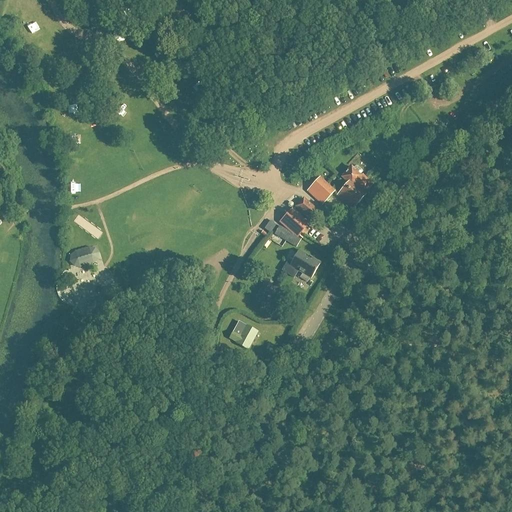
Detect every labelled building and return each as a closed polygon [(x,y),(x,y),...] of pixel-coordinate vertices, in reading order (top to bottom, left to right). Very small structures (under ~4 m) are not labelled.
[(171,13),(185,25),(195,14),(180,1),(171,13)] [(120,9),(117,14),(118,20),(123,22),(128,21),(131,17),(130,11),(125,8),(120,9)] [(34,28),(29,31),(33,40),(39,38),(34,28)] [(116,30),(113,35),(114,40),(118,43),(124,42),(127,38),(125,32),(121,29),(116,30)] [(190,80),(192,69),(181,68),(179,78),(190,80)] [(449,77),(443,79),(446,89),(452,87),(449,77)] [(76,91),(63,93),(65,101),(77,99),(76,91)] [(397,113),(403,109),(397,102),(391,106),(397,113)] [(362,177),(360,175),(362,172),(362,170),(357,166),(356,166),(353,169),(352,167),(341,179),(347,185),(337,196),(353,210),(366,196),(364,194),(373,184),(363,175),(362,177)] [(335,192),(320,178),(308,191),(323,205),(335,192)] [(304,198),(288,216),(282,223),(298,237),(320,213),(304,198)] [(266,229),(271,233),(277,226),(271,222),(266,229)] [(275,235),(298,247),(302,240),(280,226),(275,235)] [(81,259),(83,260),(86,261),(89,261),(91,260),(93,258),(95,255),(95,253),(95,250),(93,248),(91,246),(89,245),(86,244),(84,245),(81,246),(79,248),(78,251),(78,254),(79,257),(81,259)] [(299,271),(303,274),(300,278),(307,282),(310,278),(312,279),(322,264),(300,251),(292,264),(287,261),(282,270),(295,278),(299,271)] [(94,277),(88,279),(90,286),(96,284),(94,277)] [(254,300),(263,305),(274,284),(265,279),(254,300)] [(169,292),(165,296),(161,300),(162,301),(160,303),(166,309),(168,308),(169,309),(178,302),(169,292)] [(102,297),(99,298),(87,307),(85,311),(85,313),(88,317),(91,318),(93,318),(96,317),(108,309),(110,305),(109,302),(107,299),(105,298),(102,297)] [(239,321),(230,339),(238,342),(237,343),(249,349),(258,331),(239,321)] [(85,388),(88,379),(74,374),(71,384),(72,385),(69,395),(80,398),(83,388),(85,388)]
